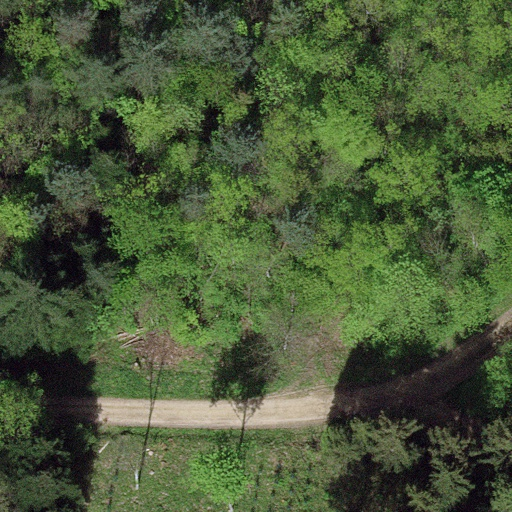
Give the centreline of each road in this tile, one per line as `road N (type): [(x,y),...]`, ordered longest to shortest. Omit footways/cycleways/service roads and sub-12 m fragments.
road 1 (track): [(405,397),(0,413)]
road 2 (track): [(511,337),(405,397)]
